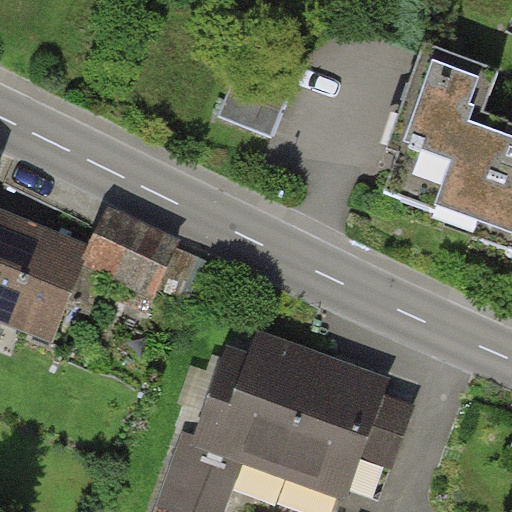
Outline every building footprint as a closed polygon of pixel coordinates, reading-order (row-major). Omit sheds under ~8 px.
[(511,252),(511,129),(484,120),(500,74),(424,47),(399,119),(411,123),(386,196),(493,234),(489,245),(511,252)] [(220,118),(274,139),(295,86),(241,65),(220,118)] [(79,278),(139,306),(143,297),(168,242),(109,215),(79,278)] [(50,239),(0,219),(0,324),(15,331),(50,239)] [(86,253),(50,239),(15,331),(51,344),(86,253)] [(297,366),(218,335),(174,446),(182,449),(157,511),(219,511),(236,470),(254,477),(297,366)] [(411,410),(297,366),(254,477),(333,508),(352,458),(387,472),(411,410)]
